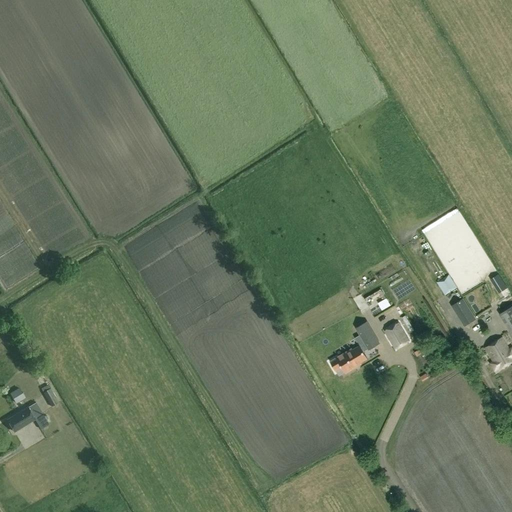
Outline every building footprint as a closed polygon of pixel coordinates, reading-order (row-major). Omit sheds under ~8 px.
[(419,253),(426,269),(439,263),(433,248),(419,253)] [(447,274),(441,277),(446,284),(451,281),(447,274)] [(490,279),(498,293),(507,288),(498,274),(490,279)] [(473,322),(461,302),(450,309),(463,329),(473,322)] [(511,306),(499,314),(511,335),(511,306)] [(366,322),(356,328),(364,343),(368,349),(368,350),(379,343),(366,322)] [(398,323),(385,331),(395,349),(408,341),(398,323)] [(498,370),(511,361),(511,355),(509,350),(508,350),(501,338),(485,348),(498,370)] [(332,360),(330,362),(335,371),(341,367),(345,374),(361,364),(360,363),(367,359),(363,352),(368,349),(364,343),(353,350),(352,349),(332,360)] [(7,393),(14,390),(11,380),(4,382),(7,393)] [(56,397),(51,388),(50,388),(48,384),(42,388),(44,392),(43,392),(52,407),(59,403),(56,397)] [(24,397),(19,388),(10,393),(16,403),(24,397)] [(15,433),(36,420),(35,419),(44,414),(36,402),(29,407),(28,406),(7,420),(15,433)]
